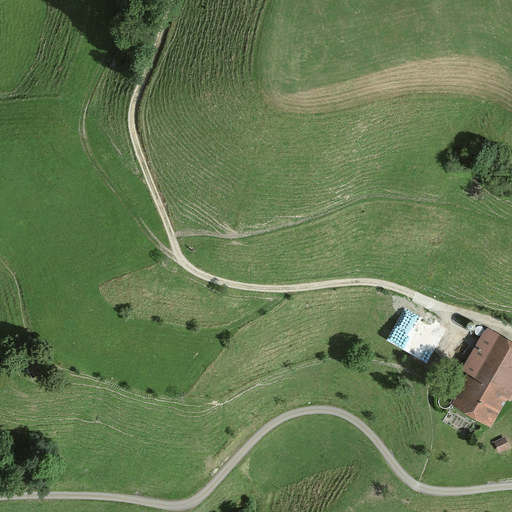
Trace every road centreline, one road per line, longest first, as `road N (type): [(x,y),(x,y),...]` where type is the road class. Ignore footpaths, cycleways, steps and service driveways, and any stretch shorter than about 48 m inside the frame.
road 1 (track): [(511,330),(383,285),(256,290),(180,264),(132,122),(174,0)]
road 2 (track): [(511,488),(429,493),(401,476),(354,419),(304,412),(262,431),(187,504),(0,499)]
